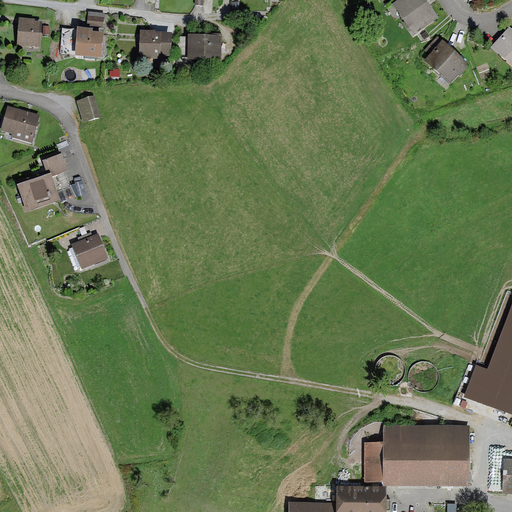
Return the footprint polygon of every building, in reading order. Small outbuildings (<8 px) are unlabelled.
[(412,39),(440,19),(425,0),(401,0),(392,7),(405,23),(402,25),(412,39)] [(88,17),(88,27),(104,28),(104,18),(88,17)] [(35,23),(35,21),(19,19),(17,47),(40,49),(42,23),(35,23)] [(511,30),(510,28),(490,50),(511,69),(511,30)] [(75,57),(101,59),(103,35),(92,34),(93,31),(77,30),(77,31),(62,30),(60,53),(75,54),(75,57)] [(171,57),(172,35),(157,34),(157,32),(141,32),(140,59),(161,60),(161,57),(171,57)] [(222,61),(222,37),(188,37),(188,61),(222,61)] [(461,79),(471,67),(443,43),(424,64),(450,86),(458,77),(461,79)] [(95,97),(77,102),(84,124),(102,118),(95,97)] [(32,145),(40,117),(8,108),(1,132),(12,135),(11,139),(32,145)] [(67,172),(62,156),(42,164),(47,177),(51,176),(52,178),(66,173),(67,172)] [(71,187),(66,173),(52,178),(57,192),(71,187)] [(17,188),(27,214),(61,202),(57,192),(52,178),(51,176),(47,177),(17,188)] [(79,229),(82,236),(87,234),(85,227),(79,229)] [(80,242),(71,246),(73,249),(69,250),(77,269),(81,268),(82,271),(109,260),(99,235),(93,237),(91,234),(78,239),(80,242)] [(511,308),(488,371),(476,367),(464,399),(511,416),(511,308)] [(383,485),(383,488),(470,489),(471,427),(383,426),(382,444),(355,443),(355,466),(364,467),(364,484),(383,485)] [(511,461),(504,461),(502,496),(511,496),(511,461)] [(336,511),(386,511),(387,489),(337,489),(337,504),(336,511)]
